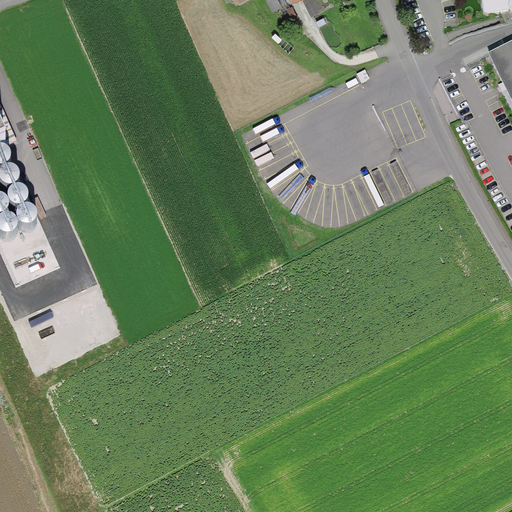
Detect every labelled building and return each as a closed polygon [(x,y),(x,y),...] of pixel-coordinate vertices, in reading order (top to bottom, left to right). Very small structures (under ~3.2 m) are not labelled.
[(279,0),(266,0),(273,11),(282,6),(279,0)] [(321,0),(305,0),(313,16),(326,10),(321,0)] [(511,0),(481,0),(484,12),(510,8),(511,10),(511,0)] [(298,14),(292,5),(287,9),(292,18),(298,14)] [(511,99),(511,42),(489,54),(506,87),(511,99)]
